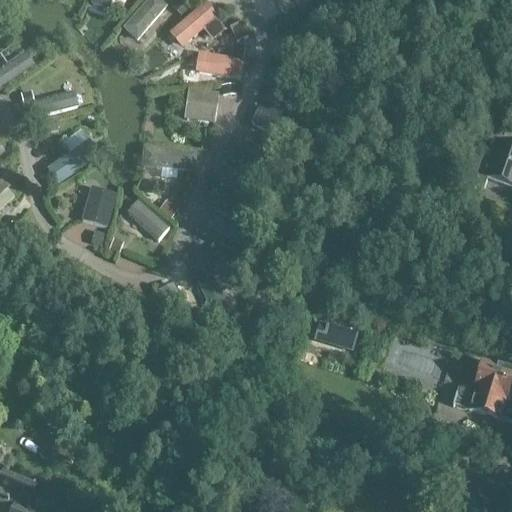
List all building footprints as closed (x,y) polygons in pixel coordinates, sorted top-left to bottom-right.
[(93,0),(92,6),(108,12),(112,0),(93,0)] [(138,42),(167,9),(156,0),(152,0),(125,31),(138,42)] [(160,45),(172,63),(210,37),(198,19),(160,45)] [(331,54),(326,20),(299,25),(305,59),(331,54)] [(0,73),(0,91),(1,93),(34,70),(24,56),(0,73)] [(214,125),(217,97),(188,93),(184,121),(214,125)] [(73,95),(34,105),(38,120),(77,110),(73,95)] [(251,125),(280,141),(293,119),(263,103),(251,125)] [(272,157),(242,140),(229,163),(259,180),(272,157)] [(484,190),(488,180),(511,188),(511,147),(496,141),(489,159),(476,155),(466,183),(484,190)] [(100,157),(90,143),(72,156),(48,173),(58,186),(100,157)] [(195,156),(143,151),(142,168),(193,173),(195,156)] [(5,172),(0,176),(0,196),(7,190),(16,183),(5,172)] [(82,224),(106,232),(116,199),(92,191),(82,224)] [(146,233),(159,244),(169,232),(138,205),(128,217),(146,233)] [(204,227),(241,250),(251,234),(214,211),(204,227)] [(450,239),(436,280),(462,289),(476,247),(450,239)] [(192,272),(213,317),(229,309),(208,265),(192,272)] [(159,293),(177,332),(192,326),(174,286),(159,293)] [(141,303),(128,309),(139,332),(145,345),(158,339),(152,326),(141,303)] [(358,336),(328,327),(322,345),(352,354),(358,336)] [(455,405),(511,422),(511,417),(511,375),(482,366),(475,390),(471,389),(469,395),(459,393),(455,405)] [(0,511),(28,511),(24,510),(26,502),(27,501),(30,502),(36,487),(4,473),(0,482),(0,511)] [(511,502),(511,489),(484,479),(477,499),(509,510),(511,502)]
